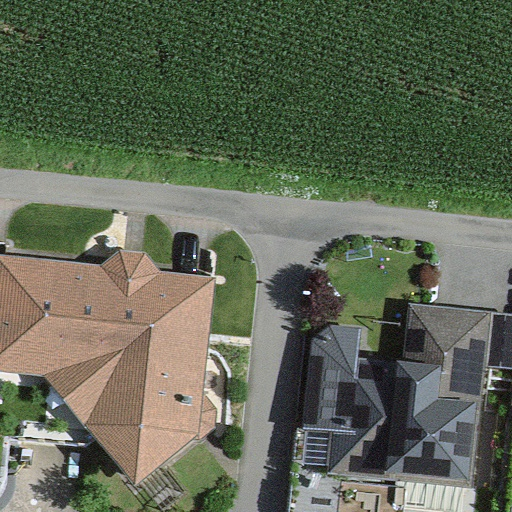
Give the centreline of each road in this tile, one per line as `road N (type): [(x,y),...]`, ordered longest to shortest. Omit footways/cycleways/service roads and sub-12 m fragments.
road 1 (residential): [(255,511),(265,487),(294,216)]
road 2 (residential): [(0,189),(294,216)]
road 3 (residential): [(294,216),(511,236)]
